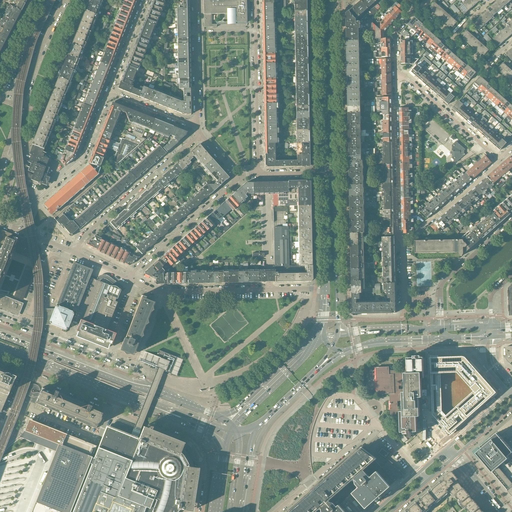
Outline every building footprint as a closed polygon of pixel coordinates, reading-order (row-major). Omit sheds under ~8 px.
[(26,0),(16,0),(13,7),(21,11),(26,0)] [(98,10),(101,4),(89,0),(87,5),(98,10)] [(188,8),(188,0),(182,0),(182,1),(179,2),(178,1),(177,4),(177,6),(176,6),(176,9),(179,8),(179,9),(188,8)] [(225,0),(203,1),(204,14),(204,15),(204,27),(216,27),(216,24),(211,25),(211,14),(213,14),(215,14),(224,14),(226,14),(227,14),(227,17),(236,17),(236,22),(247,22),(246,0),(225,0)] [(376,9),(368,0),(362,0),(362,1),(370,11),(372,9),(374,11),(376,9)] [(378,4),(375,0),(368,0),(376,9),(378,8),(380,10),(382,8),(378,4)] [(464,14),(479,1),(480,1),(479,0),(467,0),(459,8),(464,14)] [(505,5),(500,0),(498,0),(496,2),(501,9),(505,5)] [(370,11),(362,1),(358,4),(370,19),(374,15),(370,11)] [(132,11),(134,6),(123,2),(121,7),(132,11)] [(161,11),(163,7),(152,2),(150,7),(161,11)] [(435,14),(441,8),(435,2),(430,8),(432,9),(431,10),(435,14)] [(501,9),(496,2),(491,6),(497,13),(501,9)] [(370,19),(358,4),(354,8),(362,18),(366,22),(369,22),(368,20),(369,20),(370,19)] [(403,10),(402,9),(403,8),(399,4),(396,8),(394,6),(393,8),(391,7),(390,8),(399,16),(403,10)] [(96,15),(98,10),(87,5),(85,11),(96,15)] [(460,12),(454,5),(450,8),(455,13),(457,12),(458,13),(460,12)] [(21,11),(13,7),(9,6),(6,11),(18,17),(21,11)] [(497,13),(491,6),(487,10),(488,11),(488,10),(493,16),(497,13)] [(130,16),(132,11),(121,7),(119,11),(130,16)] [(159,16),(161,11),(150,7),(148,12),(159,16)] [(362,18),(354,8),(350,11),(357,19),(357,20),(360,20),(361,21),(361,22),(362,22),(366,22),(362,18)] [(399,16),(390,8),(387,11),(389,13),(396,19),(399,16)] [(440,19),(446,12),(441,8),(435,14),(440,19)] [(493,16),(488,10),(488,11),(483,15),(488,21),(494,17),(493,16)] [(18,17),(6,11),(4,16),(15,22),(18,17)] [(95,21),(97,16),(96,15),(85,11),(83,16),(95,21)] [(129,20),(130,16),(119,11),(117,16),(129,20)] [(357,19),(350,11),(347,14),(347,22),(356,22),(357,19)] [(158,21),(159,16),(148,12),(146,16),(158,21)] [(445,23),(451,17),(446,12),(440,19),(445,23)] [(396,19),(389,13),(387,15),(385,14),(384,15),(393,22),(396,19)] [(393,22),(384,15),(383,16),(384,18),(383,20),(390,26),(393,22)] [(488,21),(483,15),(478,19),(483,26),(488,21)] [(15,22),(4,16),(1,22),(12,28),(15,22)] [(92,26),(95,21),(83,16),(81,22),(92,26)] [(127,25),(129,20),(117,16),(115,21),(127,25)] [(156,25),(158,21),(146,16),(145,21),(156,25)] [(411,29),(418,21),(418,20),(415,17),(407,25),(411,29)] [(457,22),(451,17),(445,23),(449,27),(450,26),(452,27),(457,22)] [(390,26),(383,20),(380,18),(379,20),(378,22),(387,29),(390,26)] [(483,26),(478,19),(472,24),(478,30),(483,26)] [(415,32),(422,25),(423,24),(418,20),(418,21),(411,29),(415,32)] [(125,30),(127,25),(115,21),(113,25),(125,30)] [(154,30),(156,25),(145,21),(143,25),(154,30)] [(12,28),(1,22),(0,23),(0,28),(9,33),(12,28)] [(90,32),(92,26),(81,22),(78,28),(90,32)] [(387,29),(378,22),(377,23),(379,25),(377,27),(384,33),(387,29)] [(384,33),(377,27),(373,23),(373,28),(373,29),(373,39),(384,39),(384,33)] [(125,30),(113,25),(112,30),(123,34),(125,30)] [(152,34),(154,30),(143,25),(141,30),(152,34)] [(419,36),(426,29),(424,27),(422,25),(415,32),(419,36)] [(511,33),(511,30),(508,26),(503,30),(509,37),(511,33)] [(9,33),(0,28),(0,34),(6,38),(9,33)] [(88,38),(90,32),(78,28),(76,33),(88,38)] [(359,40),(359,34),(359,31),(362,31),(362,30),(373,29),(373,28),(369,28),(361,28),(347,28),(347,40),(359,40)] [(423,39),(430,32),(427,30),(426,29),(419,36),(423,39)] [(121,39),(123,34),(112,30),(110,35),(121,39)] [(150,39),(152,34),(141,30),(139,35),(150,39)] [(466,42),(472,35),(466,30),(462,36),(463,37),(462,38),(466,42)] [(509,37),(503,30),(498,35),(504,41),(509,37)] [(427,43),(433,35),(432,34),(430,32),(423,39),(427,43)] [(86,43),(88,38),(76,33),(74,39),(86,43)] [(119,44),(121,39),(110,35),(108,39),(119,44)] [(149,44),(150,39),(139,35),(137,39),(149,44)] [(430,47),(437,39),(438,39),(435,36),(435,37),(433,35),(427,43),(430,46),(430,47)] [(472,47),(477,40),(472,35),(466,42),(472,47)] [(504,41),(498,35),(493,39),(499,46),(504,41)] [(83,49),(86,43),(74,39),(72,44),(83,49)] [(118,48),(119,44),(108,39),(106,44),(118,48)] [(151,45),(149,44),(137,39),(135,44),(147,48),(149,49),(151,45)] [(434,50),(440,43),(437,39),(430,47),(434,50)] [(362,41),(359,41),(359,40),(347,40),(347,53),(359,52),(362,52),(362,46),(363,46),(362,41)] [(477,52),(483,45),(477,40),(472,47),(477,52)] [(438,54),(444,46),(440,43),(434,50),(438,54)] [(81,54),(83,49),(72,44),(70,50),(81,54)] [(116,53),(118,48),(106,44),(104,49),(116,53)] [(145,53),(147,48),(135,44),(133,49),(145,53)] [(484,55),(489,50),(483,45),(477,52),(481,55),(482,54),(484,55)] [(442,57),(448,49),(444,46),(438,54),(442,57)] [(116,53),(104,49),(103,53),(114,58),(116,53)] [(143,58),(145,53),(133,49),(132,53),(143,58)] [(445,60),(452,53),(448,49),(442,57),(445,60)] [(79,60),(81,54),(70,50),(67,55),(79,60)] [(363,64),(363,59),(359,59),(359,57),(359,52),(347,53),(348,65),(359,64),(363,64)] [(112,62),(114,58),(103,53),(101,58),(112,62)] [(141,62),(143,58),(132,53),(130,58),(141,62)] [(449,64),(456,56),(452,53),(445,60),(449,64)] [(77,66),(79,60),(67,55),(65,61),(77,66)] [(453,67),(460,60),(456,56),(449,64),(453,67)] [(110,67),(112,62),(101,58),(99,63),(110,67)] [(141,62),(130,58),(128,62),(139,67),(141,62)] [(457,70),(464,63),(460,60),(453,67),(457,70)] [(74,71),(77,66),(65,61),(63,67),(74,71)] [(137,72),(139,67),(128,62),(126,68),(137,72)] [(110,67),(99,63),(97,67),(108,71),(110,67)] [(467,66),(464,63),(457,70),(461,74),(467,66)] [(503,75),(509,68),(503,63),(498,68),(500,70),(499,71),(503,75)] [(360,76),(360,70),(359,64),(348,65),(348,77),(360,76)] [(415,75),(422,68),(418,64),(411,72),(415,75)] [(465,77),(471,70),(472,69),(468,65),(467,66),(461,74),(465,77)] [(72,77),(74,71),(63,67),(61,72),(72,77)] [(107,76),(108,71),(97,67),(95,72),(107,76)] [(136,76),(137,72),(126,68),(124,72),(136,76)] [(419,79),(425,71),(422,68),(415,75),(419,79)] [(509,79),(511,75),(511,70),(509,68),(503,75),(509,79)] [(467,83),(475,73),(476,73),(472,69),(471,70),(465,77),(463,79),(467,83)] [(422,82),(429,74),(425,71),(419,79),(422,82)] [(70,82),(72,77),(61,72),(59,77),(70,82)] [(105,81),(107,76),(95,72),(93,76),(105,81)] [(134,81),(136,76),(124,72),(122,77),(134,81)] [(426,85),(432,78),(429,74),(422,82),(426,85)] [(103,85),(105,81),(93,76),(92,80),(92,81),(103,85)] [(360,88),(360,82),(360,76),(348,77),(348,88),(360,88)] [(477,88),(484,81),(485,80),(480,76),(473,85),(477,88)] [(68,88),(70,82),(59,77),(56,83),(68,88)] [(132,86),(134,81),(122,77),(121,81),(132,86)] [(429,88),(436,81),(432,78),(426,85),(429,88)] [(481,92),(488,84),(488,85),(489,84),(485,80),(484,81),(477,88),(481,92)] [(101,90),(103,85),(92,81),(90,86),(101,90)] [(132,86),(121,81),(118,89),(119,89),(130,93),(132,88),(133,86),(132,86)] [(433,91),(440,84),(436,81),(429,88),(433,91)] [(66,93),(68,88),(56,83),(54,88),(66,93)] [(437,95),(443,87),(440,84),(433,91),(437,95)] [(485,95),(492,88),(488,85),(488,84),(481,92),(485,95)] [(99,95),(101,90),(90,86),(88,90),(99,95)] [(144,99),(148,87),(144,86),(142,89),(139,97),(144,99)] [(139,97),(142,89),(140,87),(139,90),(137,89),(132,88),(130,93),(139,97)] [(149,101),(153,89),(148,87),(144,99),(149,101)] [(440,98),(447,90),(443,87),(437,95),(440,98)] [(63,99),(66,93),(54,88),(52,94),(63,99)] [(183,95),(175,88),(173,90),(181,97),(183,95)] [(190,96),(190,88),(179,88),(179,89),(183,89),(183,95),(183,97),(190,96)] [(360,100),(360,94),(363,94),(363,89),(360,89),(360,88),(348,88),(348,101),(360,100)] [(489,99),(495,91),(492,88),(485,95),(489,99)] [(153,102),(158,91),(153,89),(149,101),(153,102)] [(97,99),(99,95),(88,90),(86,95),(97,99)] [(444,101),(451,94),(447,90),(440,98),(444,101)] [(158,104),(162,93),(158,91),(153,102),(158,104)] [(493,102),(499,94),(495,91),(489,99),(493,102)] [(162,106),(167,95),(162,93),(158,104),(162,106)] [(61,104),(63,99),(52,94),(50,100),(61,104)] [(448,105),(455,97),(451,94),(444,101),(448,105)] [(496,105),(503,98),(499,94),(493,102),(496,105)] [(95,104),(97,99),(86,95),(84,100),(95,104)] [(167,108),(172,96),(167,95),(162,106),(167,108)] [(172,110),(176,98),(172,96),(167,108),(172,110)] [(176,112),(181,101),(178,99),(176,98),(172,110),(176,112)] [(500,109),(507,101),(503,98),(496,105),(500,109)] [(59,110),(61,104),(50,100),(48,105),(59,110)] [(94,109),(95,104),(84,100),(82,104),(94,109)] [(361,112),(360,106),(360,100),(348,101),(348,112),(361,112)] [(456,112),(463,104),(459,101),(452,108),(456,112)] [(504,112),(511,105),(507,101),(500,109),(504,112)] [(123,107),(114,103),(112,102),(111,107),(121,111),(123,107)] [(92,113),(94,109),(82,104),(81,109),(92,113)] [(460,115),(466,108),(463,104),(456,112),(460,115)] [(57,115),(59,110),(48,105),(45,111),(57,115)] [(124,112),(123,111),(121,111),(111,107),(107,116),(118,120),(125,123),(126,121),(124,115),(125,112),(124,112)] [(131,122),(135,111),(123,107),(121,111),(123,111),(124,112),(125,112),(126,113),(126,115),(129,122),(131,122)] [(463,118),(470,111),(466,108),(460,115),(463,118)] [(90,118),(92,113),(81,109),(79,113),(90,118)] [(54,121),(57,115),(45,111),(43,116),(54,121)] [(136,125),(141,114),(135,111),(131,122),(131,123),(129,127),(135,129),(136,125)] [(467,121),(474,114),(470,111),(463,118),(467,121)] [(361,124),(361,118),(361,112),(348,112),(349,124),(361,124)] [(88,123),(90,118),(79,113),(77,119),(88,123)] [(142,138),(146,128),(150,117),(141,114),(136,125),(135,129),(133,134),(128,132),(126,135),(125,139),(139,145),(145,139),(142,138)] [(471,125),(477,117),(474,114),(467,121),(471,125)] [(52,127),(54,121),(43,116),(41,122),(52,127)] [(116,126),(118,120),(107,116),(105,121),(116,126)] [(151,130),(155,119),(150,117),(146,128),(151,130)] [(474,128),(481,120),(477,117),(471,125),(474,128)] [(88,123),(77,119),(75,123),(86,127),(88,123)] [(155,132),(159,121),(155,119),(151,130),(155,132)] [(478,131),(484,123),(481,120),(474,128),(478,131)] [(114,130),(116,126),(105,121),(103,126),(114,130)] [(160,134),(164,123),(159,121),(155,132),(160,134)] [(50,132),(52,127),(41,122),(39,128),(50,132)] [(84,132),(86,127),(75,123),(73,128),(84,132)] [(164,136),(168,125),(164,123),(160,134),(164,136)] [(482,134),(488,127),(484,123),(478,131),(482,134)] [(361,131),(361,130),(363,130),(363,129),(365,129),(365,125),(361,125),(361,124),(349,124),(349,137),(361,137),(364,137),(364,131),(361,131)] [(169,137),(170,135),(173,126),(168,125),(164,136),(169,137)] [(114,130),(103,126),(101,130),(112,134),(114,130)] [(485,137),(492,130),(488,127),(482,134),(485,137)] [(48,138),(50,132),(39,128),(36,133),(48,138)] [(84,132),(73,128),(71,132),(83,137),(84,132)] [(185,136),(187,132),(177,128),(174,136),(173,138),(178,143),(185,136)] [(110,140),(112,134),(101,130),(99,135),(110,140)] [(489,141),(495,133),(492,130),(485,137),(489,141)] [(83,137),(71,132),(70,137),(81,141),(83,137)] [(46,143),(48,138),(36,133),(34,139),(46,143)] [(492,144),(499,136),(495,133),(489,141),(492,144)] [(107,149),(110,140),(99,135),(96,144),(107,149)] [(496,147),(502,139),(499,136),(492,144),(496,147)] [(79,146),(81,141),(70,137),(68,141),(79,146)] [(361,142),(361,137),(349,137),(349,148),(365,148),(365,144),(370,144),(370,143),(361,142)] [(117,164),(139,145),(125,139),(122,138),(120,143),(116,152),(115,155),(114,157),(114,158),(113,160),(113,162),(117,164)] [(172,148),(178,143),(173,138),(173,139),(170,142),(168,143),(172,148)] [(500,150),(506,144),(508,141),(504,138),(502,139),(496,147),(500,150)] [(43,149),(46,143),(34,139),(32,144),(33,145),(35,145),(42,148),(43,149)] [(116,152),(120,143),(114,141),(112,140),(110,140),(107,149),(114,151),(116,152)] [(77,151),(79,146),(68,141),(66,146),(77,151)] [(464,152),(464,151),(465,150),(456,141),(452,146),(452,154),(452,158),(456,163),(465,155),(464,153),(464,152)] [(167,152),(172,148),(168,143),(163,148),(167,152)] [(105,153),(107,149),(96,144),(94,149),(105,153)] [(193,156),(202,147),(199,144),(198,145),(181,160),(188,168),(190,165),(190,162),(189,161),(191,159),(192,158),(192,157),(193,156)] [(43,149),(42,148),(35,145),(33,145),(29,154),(31,155),(28,162),(31,163),(29,169),(28,171),(33,173),(33,175),(18,169),(17,169),(17,170),(16,172),(16,173),(17,173),(31,179),(31,180),(37,182),(38,184),(41,185),(42,184),(47,186),(50,177),(47,174),(50,168),(46,166),(49,159),(43,157),(44,154),(46,155),(48,152),(44,151),(44,149),(43,149)] [(137,179),(158,160),(166,153),(159,145),(158,146),(155,148),(154,149),(152,151),(151,152),(148,155),(147,155),(144,158),(141,161),(140,162),(137,164),(136,165),(134,167),(133,167),(133,168),(130,170),(128,172),(128,173),(135,181),(135,180),(136,179),(137,179)] [(77,151),(66,146),(64,151),(75,155),(77,151)] [(197,159),(205,151),(202,147),(193,156),(194,157),(195,157),(197,159)] [(365,152),(365,148),(349,148),(349,161),(366,161),(366,154),(372,154),(372,152),(365,152)] [(103,158),(105,153),(94,149),(92,154),(103,158)] [(74,158),(75,155),(64,151),(62,156),(68,158),(70,161),(74,158)] [(200,162),(208,155),(205,151),(197,159),(200,162)] [(102,163),(103,158),(92,154),(90,158),(102,163)] [(492,163),(488,159),(487,157),(488,156),(486,154),(485,155),(486,156),(482,159),(484,162),(487,166),(492,163)] [(203,166),(212,159),(208,155),(200,162),(203,166)] [(68,158),(62,156),(60,161),(65,166),(70,161),(68,158)] [(100,167),(102,163),(90,158),(88,163),(100,167)] [(206,170),(215,162),(212,159),(203,166),(206,170)] [(487,166),(484,162),(482,159),(478,163),(480,166),(483,170),(487,166)] [(188,168),(181,160),(177,164),(182,170),(184,171),(188,168)] [(369,160),(367,161),(366,161),(349,161),(350,166),(350,173),(364,172),(366,172),(366,166),(370,166),(369,160)] [(511,167),(511,165),(507,160),(503,163),(509,170),(511,167)] [(210,174),(219,166),(215,162),(206,170),(210,174)] [(87,166),(44,204),(48,209),(46,210),(51,216),(52,215),(51,215),(55,211),(56,212),(57,211),(56,210),(57,210),(58,209),(66,202),(67,203),(68,201),(67,200),(73,196),(74,197),(75,195),(74,194),(80,189),(81,190),(84,187),(83,187),(99,172),(103,176),(108,171),(101,168),(100,167),(88,163),(87,166)] [(483,170),(480,166),(478,163),(474,166),(476,169),(480,173),(483,170)] [(509,170),(503,163),(499,167),(505,173),(509,170)] [(182,170),(177,164),(173,167),(173,168),(172,169),(178,176),(182,173),(181,171),(182,170)] [(213,178),(222,170),(219,166),(210,174),(213,178)] [(480,173),(476,169),(474,166),(470,170),(472,172),(476,176),(480,173)] [(505,173),(499,167),(495,170),(501,177),(505,173)] [(178,176),(172,169),(170,171),(169,170),(165,174),(172,181),(178,176)] [(216,181),(217,181),(225,173),(222,170),(213,178),(216,181)] [(476,176),(472,172),(470,170),(466,173),(468,175),(472,179),(476,176)] [(501,177),(495,170),(491,173),(497,180),(501,177)] [(364,184),(364,178),(364,172),(350,173),(350,178),(350,184),(364,184)] [(106,206),(135,181),(128,173),(125,175),(124,176),(121,178),(120,179),(118,181),(117,182),(114,185),(114,184),(113,185),(110,188),(107,191),(106,191),(106,192),(103,194),(102,195),(100,197),(99,197),(97,199),(104,207),(105,207),(106,205),(106,206)] [(220,185),(228,179),(229,178),(225,173),(217,181),(220,185)] [(472,179),(468,175),(466,173),(464,175),(463,173),(461,174),(469,182),(472,179)] [(497,180),(491,173),(487,177),(493,183),(497,180)] [(172,181),(165,174),(161,177),(162,178),(161,179),(167,186),(169,184),(171,185),(173,183),(172,181)] [(469,182),(461,174),(460,175),(462,177),(460,179),(465,185),(469,182)] [(493,183),(487,177),(484,180),(492,188),(493,187),(491,186),(493,183)] [(167,186),(161,179),(159,181),(158,180),(154,183),(160,190),(161,189),(162,190),(167,186)] [(465,185),(460,179),(458,181),(456,179),(454,180),(462,188),(465,185)] [(462,188),(454,180),(453,181),(455,183),(453,185),(455,187),(458,191),(462,188)] [(492,188),(484,180),(481,183),(487,189),(489,188),(490,189),(492,188)] [(214,191),(220,185),(217,181),(216,181),(213,184),(211,184),(208,184),(214,191)] [(310,194),(310,187),(310,181),(287,182),(287,200),(297,200),(297,194),(310,194)] [(268,194),(267,182),(264,182),(257,182),(258,195),(265,194),(268,194)] [(278,194),(277,182),(271,182),(267,182),(268,194),(271,194),(278,194)] [(287,200),(287,182),(277,182),(278,194),(278,197),(278,201),(287,200)] [(160,190),(154,183),(150,187),(151,188),(149,189),(156,196),(160,192),(159,191),(160,190)] [(248,192),(248,183),(246,183),(239,189),(245,195),(248,192)] [(487,189),(481,183),(477,186),(485,194),(486,193),(484,191),(487,189)] [(214,191),(208,184),(206,184),(202,187),(203,188),(209,195),(214,191)] [(364,195),(364,190),(364,184),(350,184),(350,196),(364,195)] [(458,191),(455,187),(453,185),(451,187),(449,184),(448,186),(455,194),(458,191)] [(455,194),(448,186),(446,187),(448,189),(446,191),(448,193),(452,197),(455,194)] [(485,194),(477,186),(474,188),(480,195),(482,194),(483,195),(485,194)] [(209,195),(203,188),(201,190),(201,189),(196,192),(203,199),(204,198),(205,199),(209,195)] [(480,195),(474,188),(470,191),(478,200),(479,199),(478,197),(480,195)] [(156,196),(149,189),(148,190),(147,190),(143,193),(149,200),(150,199),(151,200),(156,196)] [(248,198),(245,195),(239,189),(235,192),(243,202),(248,198)] [(452,197),(448,193),(446,191),(444,192),(442,190),(441,192),(448,200),(452,197)] [(478,200),(470,191),(467,194),(473,201),(475,199),(477,201),(478,200)] [(203,199),(196,192),(192,196),(190,194),(189,195),(192,198),(198,205),(202,202),(201,201),(203,199)] [(243,202),(235,192),(234,193),(232,194),(232,195),(240,204),(241,203),(242,204),(244,203),(243,202)] [(448,200),(441,192),(439,193),(441,195),(439,197),(441,199),(445,203),(448,200)] [(149,202),(148,201),(149,200),(143,193),(139,197),(140,197),(137,200),(136,199),(132,203),(138,209),(139,208),(140,210),(149,202)] [(473,201),(467,194),(464,197),(471,206),(472,205),(471,203),(473,201)] [(240,204),(232,195),(231,196),(230,196),(229,197),(229,198),(228,198),(236,207),(238,206),(239,207),(241,206),(240,204)] [(365,208),(365,202),(364,195),(350,196),(350,208),(365,208)] [(445,203),(441,199),(439,197),(437,198),(435,196),(434,197),(441,206),(445,203)] [(441,206),(434,197),(433,199),(432,198),(430,200),(432,203),(434,205),(438,209),(441,206)] [(471,206),(464,197),(460,200),(466,207),(468,205),(470,207),(471,206)] [(198,205),(192,198),(190,199),(189,199),(185,202),(191,209),(193,208),(193,209),(198,205)] [(237,209),(236,207),(228,198),(227,199),(225,200),(225,201),(231,209),(233,210),(234,209),(236,211),(237,209)] [(79,229),(97,213),(104,207),(97,199),(94,202),(91,205),(90,205),(90,206),(87,208),(86,209),(84,211),(83,211),(83,212),(80,214),(79,215),(76,218),(72,221),(71,221),(70,222),(63,214),(56,221),(63,228),(64,227),(70,234),(68,235),(70,236),(71,236),(73,235),(72,234),(78,228),(79,229)] [(466,207),(460,200),(457,203),(464,212),(466,211),(464,209),(466,207)] [(511,212),(511,208),(504,200),(500,203),(510,214),(511,212)] [(231,209),(225,201),(220,205),(227,213),(231,209)] [(191,209),(185,202),(181,206),(182,207),(180,208),(187,215),(190,212),(190,211),(191,209)] [(438,209),(434,205),(432,203),(431,204),(429,202),(427,204),(435,212),(438,209)] [(138,209),(132,203),(128,206),(129,207),(127,209),(133,215),(138,212),(137,210),(138,209)] [(464,212),(457,203),(453,206),(459,213),(461,211),(463,213),(464,212)] [(510,214),(500,203),(496,207),(506,218),(510,214)] [(435,212),(427,204),(426,205),(428,207),(425,209),(427,211),(431,215),(435,212)] [(227,213),(220,205),(216,209),(223,217),(227,213)] [(459,213),(453,206),(450,209),(458,218),(461,215),(459,213)] [(506,218),(496,207),(492,211),(502,221),(506,218)] [(187,215),(180,208),(179,209),(178,208),(174,212),(180,219),(182,218),(182,219),(187,215)] [(365,220),(365,214),(365,208),(350,208),(351,220),(365,220)] [(431,215),(427,211),(425,209),(424,210),(422,208),(420,209),(428,218),(431,215)] [(133,215),(127,209),(126,210),(125,209),(121,213),(127,219),(128,218),(129,219),(133,215)] [(223,217),(216,209),(212,213),(218,220),(223,217)] [(458,218),(450,209),(447,212),(453,219),(452,219),(454,221),(456,219),(458,218)] [(502,221),(492,211),(488,214),(497,225),(502,221)] [(180,219),(174,212),(170,216),(171,217),(169,218),(175,225),(179,221),(180,219)] [(453,219),(447,212),(443,215),(451,224),(452,223),(451,221),(452,219),(453,219)] [(127,221),(126,220),(127,219),(121,213),(117,216),(118,217),(115,220),(114,219),(110,223),(115,229),(117,228),(118,229),(127,221)] [(218,220),(212,213),(207,217),(214,224),(218,220)] [(497,225),(488,214),(483,218),(493,229),(497,225)] [(451,224),(443,215),(440,218),(446,225),(448,223),(450,225),(451,224)] [(214,224),(207,217),(204,220),(210,227),(214,224)] [(175,225),(169,218),(168,219),(167,218),(163,222),(169,229),(171,228),(175,225)] [(446,225),(440,218),(434,224),(438,229),(441,227),(443,229),(445,228),(444,227),(446,225)] [(493,229),(483,218),(479,222),(488,233),(493,229)] [(210,227),(204,220),(200,223),(206,231),(210,227)] [(365,232),(365,226),(365,220),(351,220),(351,232),(364,232),(365,232)] [(169,229),(163,222),(159,226),(160,227),(158,228),(164,234),(168,231),(167,230),(169,229)] [(488,233),(479,222),(475,226),(484,236),(488,233)] [(120,235),(110,223),(108,224),(119,236),(120,235)] [(206,231),(200,223),(196,227),(203,234),(206,231)] [(410,233),(416,228),(416,227),(411,228),(411,224),(402,224),(402,232),(403,232),(403,233),(410,233)] [(484,236),(475,226),(471,230),(480,240),(484,236)] [(203,234),(196,227),(192,230),(199,237),(203,234)] [(312,279),(312,265),(299,265),(295,265),(288,266),(288,260),(288,254),(288,248),(288,242),(288,236),(287,230),(287,227),(273,227),(274,270),(274,282),(310,281),(312,279)] [(164,234),(158,228),(157,229),(156,228),(152,232),(158,239),(159,237),(160,238),(164,234)] [(199,237),(192,230),(188,233),(195,241),(199,237)] [(480,240),(471,230),(466,234),(475,244),(480,240)] [(149,236),(147,237),(153,244),(157,241),(156,240),(158,239),(152,232),(148,236),(149,236)] [(364,244),(364,238),(364,232),(351,232),(351,244),(364,244)] [(3,244),(1,250),(0,252),(0,278),(1,277),(4,269),(5,266),(7,262),(8,259),(9,257),(10,254),(11,251),(13,248),(14,245),(15,242),(16,240),(14,239),(13,240),(10,239),(12,234),(8,233),(3,244)] [(188,233),(185,236),(191,244),(195,241),(188,233)] [(475,244),(466,234),(461,238),(462,240),(470,248),(475,244)] [(86,243),(87,245),(96,250),(101,238),(95,235),(86,243)] [(101,238),(96,250),(100,252),(106,241),(103,239),(104,237),(102,236),(101,238)] [(185,236),(181,240),(188,247),(191,244),(185,236)] [(145,238),(141,242),(147,248),(148,247),(149,248),(153,244),(147,237),(146,239),(145,238)] [(37,259),(41,248),(21,240),(17,250),(37,259)] [(181,240),(177,243),(184,250),(188,247),(181,240)] [(470,248),(462,240),(414,241),(412,242),(412,247),(415,247),(415,253),(459,252),(459,254),(459,255),(460,255),(460,256),(461,256),(462,256),(470,248)] [(106,241),(100,252),(105,254),(111,243),(106,241)] [(147,248),(141,242),(135,247),(136,248),(142,254),(146,251),(145,250),(147,248)] [(111,243),(105,254),(110,257),(115,245),(111,243)] [(177,243),(174,246),(180,254),(184,250),(177,243)] [(364,256),(364,250),(364,244),(351,244),(351,256),(364,256)] [(115,245),(110,257),(115,259),(120,247),(115,245)] [(174,246),(170,250),(176,257),(180,254),(174,246)] [(120,247),(115,259),(119,261),(125,250),(120,247)] [(130,265),(142,254),(136,248),(133,254),(130,252),(124,264),(128,266),(130,265)] [(125,250),(119,261),(124,264),(130,252),(125,250)] [(166,253),(174,262),(177,266),(179,265),(182,263),(181,263),(181,262),(176,257),(170,250),(166,253)] [(174,262),(166,253),(163,256),(168,261),(168,262),(167,262),(168,264),(167,265),(169,267),(170,266),(171,265),(174,262)] [(176,257),(181,262),(181,263),(185,260),(180,254),(176,257)] [(163,256),(159,259),(164,265),(167,262),(168,262),(168,261),(163,256)] [(365,268),(364,262),(364,256),(351,256),(352,268),(365,268)] [(159,259),(152,265),(157,271),(161,267),(164,265),(159,259)] [(70,270),(59,299),(57,304),(57,305),(57,304),(59,305),(76,312),(86,287),(89,278),(90,278),(93,270),(73,262),(70,270)] [(144,272),(145,274),(150,277),(157,271),(152,265),(144,272)] [(14,297),(19,299),(21,300),(33,269),(26,266),(14,297)] [(155,279),(163,272),(165,271),(161,267),(157,271),(150,277),(155,279)] [(365,280),(365,274),(365,268),(352,268),(352,280),(365,280)] [(195,270),(192,270),(190,270),(190,272),(188,272),(188,273),(188,284),(198,283),(197,272),(195,272),(195,270)] [(205,270),(203,270),(200,270),(200,272),(197,272),(198,283),(208,283),(207,272),(205,272),(205,270)] [(238,283),(238,270),(228,271),(228,283),(238,283)] [(274,282),(274,270),(269,270),(264,270),(263,270),(263,282),(264,282),(267,282),(269,282),(274,282)] [(164,284),(164,274),(163,272),(155,279),(155,283),(157,284),(164,284)] [(107,329),(120,296),(119,295),(121,290),(115,286),(109,285),(108,285),(101,282),(91,278),(87,288),(86,287),(76,312),(74,317),(72,323),(78,326),(76,331),(78,331),(76,336),(108,349),(110,344),(111,345),(116,333),(107,329)] [(365,288),(365,286),(365,280),(352,280),(352,292),(360,292),(362,292),(363,291),(363,288),(365,288)] [(395,302),(395,289),(395,282),(384,282),(385,290),(387,293),(388,293),(388,298),(391,298),(391,302),(395,302)] [(10,299),(1,295),(0,294),(0,306),(6,309),(10,299)] [(142,298),(140,302),(126,339),(124,338),(121,345),(119,350),(123,352),(125,354),(129,354),(133,355),(136,347),(135,347),(137,341),(138,341),(140,337),(142,335),(142,332),(144,326),(147,322),(147,319),(150,312),(152,310),(152,306),(154,302),(152,301),(151,300),(146,297),(141,295),(140,297),(142,298)] [(22,304),(10,299),(6,309),(18,314),(22,304)] [(381,313),(381,302),(367,303),(367,313),(381,313)] [(396,313),(395,302),(391,302),(381,302),(381,313),(396,313)] [(367,313),(367,303),(360,303),(352,303),(353,314),(367,313)] [(73,313),(68,310),(68,309),(62,307),(62,308),(56,306),(55,309),(46,309),(46,324),(53,324),(63,328),(62,331),(65,333),(66,330),(67,330),(70,322),(72,323),(74,317),(72,316),(73,313)] [(153,355),(149,365),(150,365),(156,367),(156,368),(157,369),(163,371),(169,373),(176,376),(182,360),(175,357),(158,351),(156,356),(153,355)] [(463,356),(431,358),(433,417),(445,431),(447,431),(450,434),(496,393),(465,357),(463,356)] [(389,366),(376,367),(377,394),(395,393),(394,374),(389,374),(389,366)] [(0,411),(1,412),(16,376),(12,375),(13,373),(6,370),(5,372),(0,369),(0,411)] [(54,392),(43,388),(42,387),(40,391),(38,394),(38,396),(35,403),(96,429),(98,422),(99,422),(100,421),(99,421),(102,413),(90,408),(91,406),(88,404),(87,407),(57,394),(58,392),(55,390),(54,392)] [(91,460),(97,444),(66,432),(64,431),(29,417),(28,419),(24,433),(23,433),(21,438),(20,439),(41,447),(55,453),(31,511),(69,511),(88,466),(91,460)] [(480,458),(481,460),(487,454),(491,459),(494,462),(495,463),(498,467),(502,472),(506,476),(509,480),(511,482),(511,481),(511,417),(490,436),(491,438),(482,446),(483,447),(477,452),(481,457),(480,458)] [(179,511),(180,511),(182,510),(192,511),(196,486),(199,468),(186,466),(185,467),(183,462),(184,462),(185,461),(185,460),(185,459),(185,458),(184,458),(183,458),(182,458),(181,458),(180,456),(179,455),(180,455),(179,454),(184,443),(143,426),(137,438),(136,437),(133,436),(130,435),(107,426),(100,443),(98,449),(95,456),(93,462),(90,469),(88,475),(85,481),(83,488),(80,494),(78,501),(75,507),(73,511),(179,511)] [(379,453),(385,458),(388,453),(382,448),(379,453)] [(377,472),(368,480),(360,471),(374,458),(361,449),(320,485),(316,489),(289,511),(360,511),(365,508),(366,508),(390,487),(390,486),(377,472)] [(485,464),(491,459),(487,454),(481,460),(485,464)] [(489,468),(495,463),(494,462),(491,459),(485,464),(488,467),(489,468)] [(382,468),(395,482),(404,474),(388,462),(382,468)] [(492,473),(498,467),(495,463),(489,468),(492,473)] [(496,477),(502,472),(498,467),(492,473),(496,477)] [(451,471),(443,478),(445,480),(441,482),(433,489),(430,492),(429,492),(421,499),(422,500),(421,501),(420,500),(418,502),(418,503),(417,503),(417,502),(408,509),(409,510),(406,511),(423,511),(448,491),(449,491),(447,489),(452,485),(452,484),(456,481),(456,480),(458,479),(452,471),(451,471)] [(500,481),(506,476),(502,472),(496,477),(500,481)] [(503,486),(509,480),(506,476),(500,481),(503,486)] [(509,480),(503,486),(507,491),(511,486),(511,483),(511,482),(509,480)] [(462,488),(456,481),(452,484),(452,485),(447,489),(449,491),(448,491),(451,492),(457,499),(466,492),(463,487),(462,488)] [(466,492),(457,499),(467,511),(476,503),(473,499),(472,500),(469,496),(470,496),(466,492)] [(480,508),(476,503),(467,511),(483,511),(482,511),(479,508),(480,508)]
